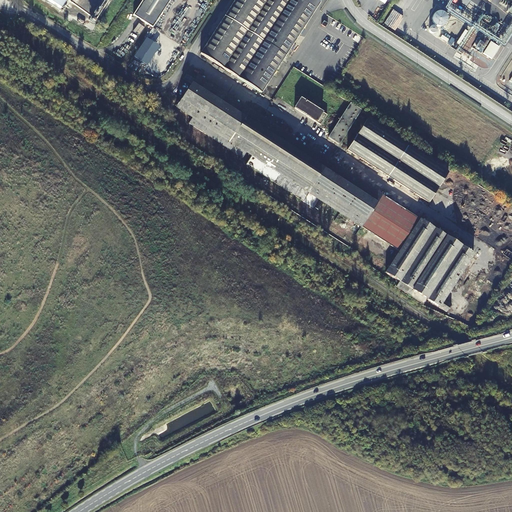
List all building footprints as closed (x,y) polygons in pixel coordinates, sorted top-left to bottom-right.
[(46,0),(60,9),(65,0),(46,0)] [(142,0),(133,15),(152,28),(170,0),(142,0)] [(261,43),(289,0),(235,0),(200,54),(238,78),(261,43)] [(289,0),(261,43),(238,78),(261,93),(308,20),(319,3),(321,0),(289,0)] [(197,76),(176,108),(186,114),(192,118),(189,123),(203,133),(242,158),(246,153),(251,156),(246,165),(303,202),(304,200),(308,193),(362,227),(382,195),(382,194),(379,193),(295,139),(291,136),(261,117),(197,76)] [(327,114),(300,98),(294,107),(320,124),(327,114)] [(361,110),(350,103),(328,138),(338,145),(361,110)] [(414,194),(428,203),(451,168),(370,116),(369,115),(347,150),(414,194)] [(419,219),(398,250),(384,272),(399,281),(395,287),(419,302),(420,299),(459,244),(419,219)] [(365,236),(385,248),(388,244),(368,231),(365,236)] [(441,306),(473,255),(459,244),(420,299),(425,302),(428,299),(441,306)]
